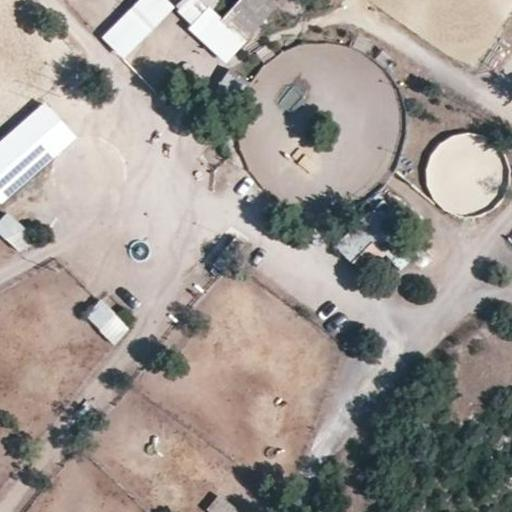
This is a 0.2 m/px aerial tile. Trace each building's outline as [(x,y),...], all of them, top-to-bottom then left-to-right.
[(140,0),(105,38),(125,57),(175,4),(171,0),(140,0)] [(190,27),(228,62),(248,40),(213,8),(210,5),(209,7),(201,0),(188,0),(179,10),(194,23),(190,27)] [(221,91),(240,97),(246,77),(227,72),(221,91)] [(46,101),(0,142),(0,199),(3,203),(78,137),(46,101)] [(340,247),(353,260),(375,240),(387,251),(406,269),(421,252),(375,210),(340,247)] [(0,219),(0,235),(20,254),(35,238),(6,213),(0,219)] [(366,271),(387,251),(375,240),(353,260),(366,271)] [(102,299),(85,316),(114,346),(131,329),(102,299)] [(219,494),(206,510),(207,511),(238,511),(240,510),(219,494)]
